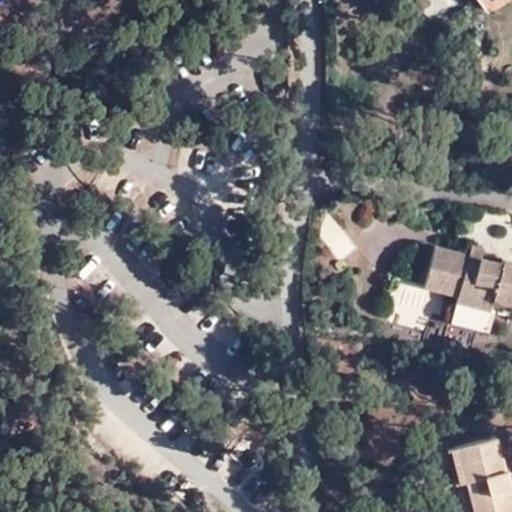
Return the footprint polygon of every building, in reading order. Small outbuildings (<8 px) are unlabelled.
[(482,0),(490,10),(503,0),(482,0)] [(468,246),(466,255),(480,258),(482,248),(468,246)] [(455,303),(491,309),(493,299),(511,302),(511,259),(500,257),(499,261),(480,258),(466,255),(429,248),(421,287),(455,294),(455,303)] [(491,309),(455,303),(452,323),(491,330),(495,310),(491,309)] [(491,436),(450,447),(455,464),(448,466),(453,482),(464,479),(473,511),(498,511),(511,508),(511,497),(504,469),(500,470),(491,436)] [(455,464),(450,447),(443,449),(448,466),(455,464)]
